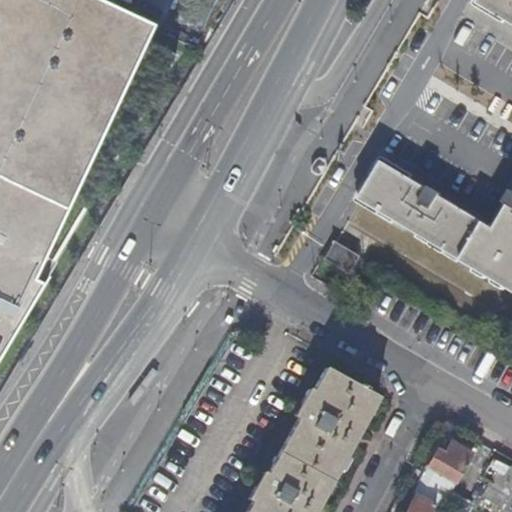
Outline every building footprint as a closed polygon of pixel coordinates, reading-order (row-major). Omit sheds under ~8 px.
[(0,0),(0,375),(198,47),(95,0),(0,0)] [(365,202),(511,292),(511,0),(485,0),(480,10),(511,28),(511,211),(498,234),(387,166),(365,202)] [(320,511),(369,420),(317,391),(305,414),(297,412),(284,440),(288,443),(261,490),(255,487),(242,511),(320,511)] [(447,445),(415,467),(403,490),(408,492),(429,503),(434,506),(465,456),(447,445)] [(511,495),(511,472),(503,468),(485,500),(504,510),(511,495)] [(424,511),(429,503),(408,492),(396,511),(424,511)]
